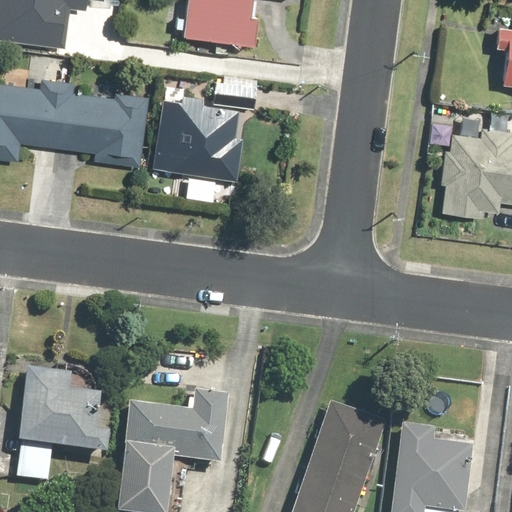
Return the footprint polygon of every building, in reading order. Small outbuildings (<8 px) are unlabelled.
[(91,0),(98,0),(121,3),(121,0),(0,0),(0,38),(67,48),(72,8),(90,11),(91,0)] [(259,0),(194,0),(191,37),(256,43),(259,0)] [(511,88),(511,16),(499,15),(493,87),(511,88)] [(146,166),(152,97),(117,94),(117,97),(76,94),(78,82),(44,79),(44,87),(0,83),(0,159),(21,161),(23,144),(99,151),(98,162),(146,166)] [(245,181),(252,133),(236,131),(240,105),(167,94),(156,168),(245,181)] [(511,138),(508,138),(509,125),(476,123),(477,109),(450,107),(448,135),(439,134),(433,213),(490,217),(491,203),(511,204),(511,138)] [(111,457),(114,431),(103,430),(107,393),(73,389),(75,373),(30,368),(18,478),(52,481),(55,450),(111,457)] [(124,511),(173,511),(177,462),(227,465),(232,392),(196,390),(195,410),(131,405),(124,511)] [(359,511),(392,418),(332,398),(292,511),(359,511)] [(467,441),(469,427),(402,421),(393,511),(460,511),(469,511),(476,442),(467,441)]
